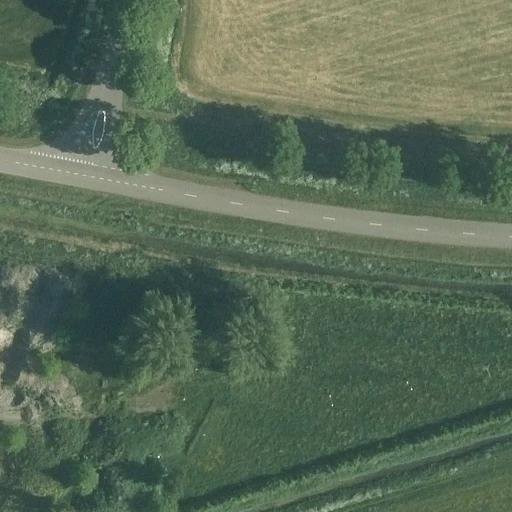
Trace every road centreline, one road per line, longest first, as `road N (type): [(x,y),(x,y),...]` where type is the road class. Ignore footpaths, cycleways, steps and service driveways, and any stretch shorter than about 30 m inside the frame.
road 1 (unclassified): [(87,175),(257,209),(511,235)]
road 2 (unclassified): [(87,175),(120,0)]
